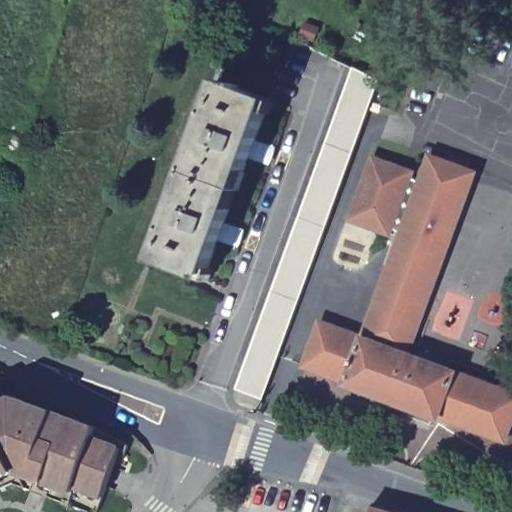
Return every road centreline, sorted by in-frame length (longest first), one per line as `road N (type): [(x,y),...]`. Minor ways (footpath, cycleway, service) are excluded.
road 1 (secondary): [(196,428),(449,511)]
road 2 (secondary): [(0,348),(196,428)]
